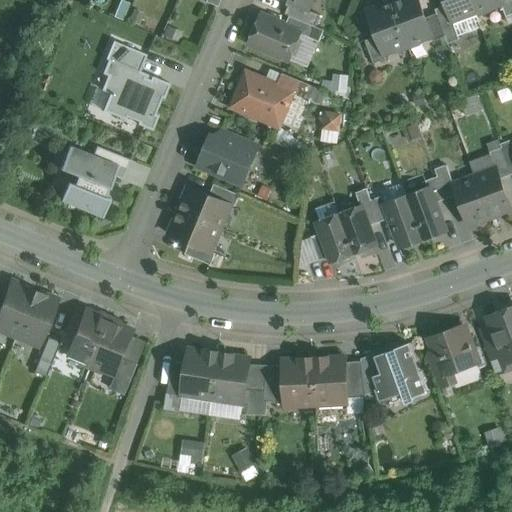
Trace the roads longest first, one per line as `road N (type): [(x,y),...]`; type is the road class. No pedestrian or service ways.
road 1 (residential): [(129,283),(258,313),(341,314),(511,265)]
road 2 (residential): [(129,283),(245,0)]
road 3 (track): [(104,511),(169,323)]
road 4 (residential): [(0,231),(129,283)]
